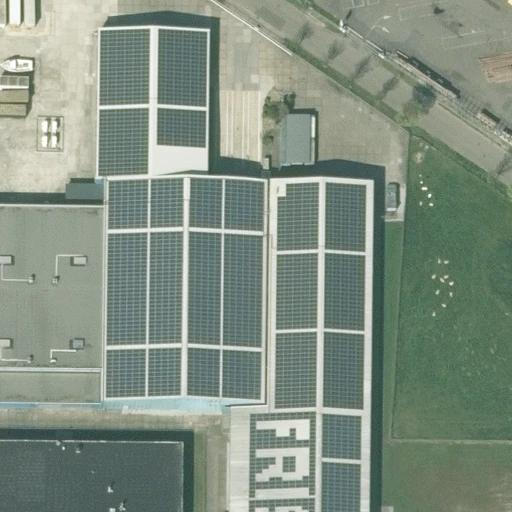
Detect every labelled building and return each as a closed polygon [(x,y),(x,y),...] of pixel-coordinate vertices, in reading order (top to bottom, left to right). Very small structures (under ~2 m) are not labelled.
[(226,511),(368,511),(368,189),(204,189),(205,38),(102,40),(101,212),(0,211),(0,407),(228,410),(226,511)] [(36,106),(17,106),(16,129),(28,129),(28,148),(66,149),(68,78),(37,78),(36,106)] [(281,117),(280,167),(309,167),(309,118),(281,117)] [(72,444),(72,434),(55,434),(55,444),(72,444)] [(0,511),(178,511),(179,451),(0,451),(0,511)]
